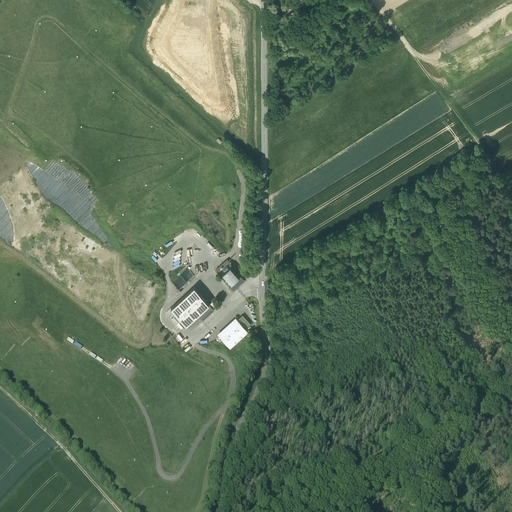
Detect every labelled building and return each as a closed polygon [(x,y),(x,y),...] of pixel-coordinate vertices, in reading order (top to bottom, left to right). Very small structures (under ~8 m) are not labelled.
[(240,274),(238,276),(230,266),(231,265),(227,260),(216,269),(221,274),(222,273),(231,282),(229,284),(233,288),(244,279),(240,274)] [(187,266),(180,273),(179,272),(176,274),(177,275),(171,280),(178,288),(180,290),(185,285),(184,284),(194,274),(187,266)] [(208,301),(194,284),(170,304),(185,321),(198,311),(208,301)] [(208,301),(198,311),(202,317),(205,314),(205,313),(212,306),(208,301)] [(250,324),(243,315),(238,319),(246,328),(250,324)] [(235,316),(217,332),(219,334),(237,318),(235,316)] [(237,318),(219,334),(229,347),(248,331),(237,318)] [(185,335),(179,338),(183,346),(189,342),(185,335)]
